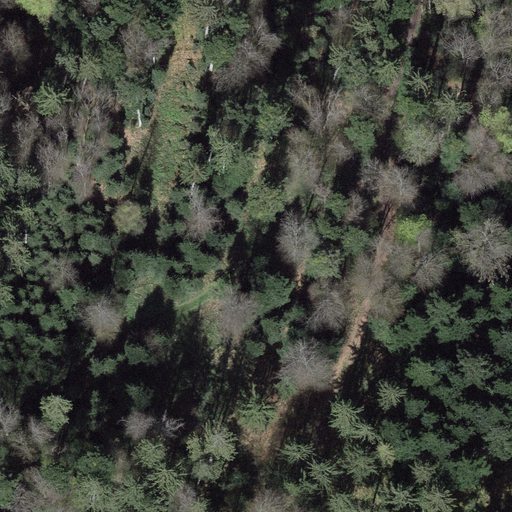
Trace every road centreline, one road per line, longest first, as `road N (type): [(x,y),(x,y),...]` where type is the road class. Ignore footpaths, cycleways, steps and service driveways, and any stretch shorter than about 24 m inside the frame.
road 1 (track): [(423,0),(384,119),(384,273),(339,393),(280,511)]
road 2 (track): [(380,168),(65,381),(0,414)]
